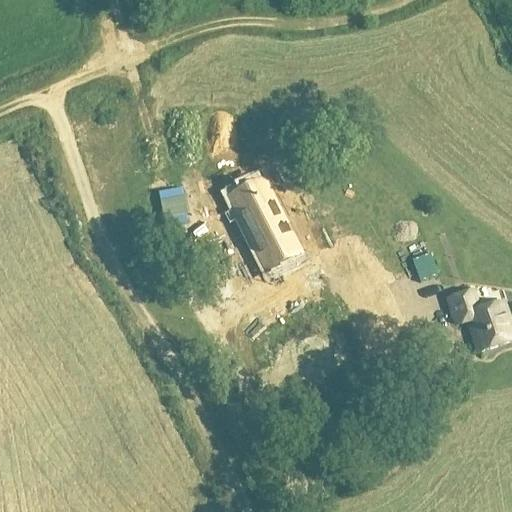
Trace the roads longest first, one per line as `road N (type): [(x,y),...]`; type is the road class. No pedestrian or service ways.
road 1 (unclassified): [(246,511),(100,238),(47,91)]
road 2 (track): [(129,56),(208,23),(329,22),(396,0)]
road 3 (track): [(129,56),(0,110)]
